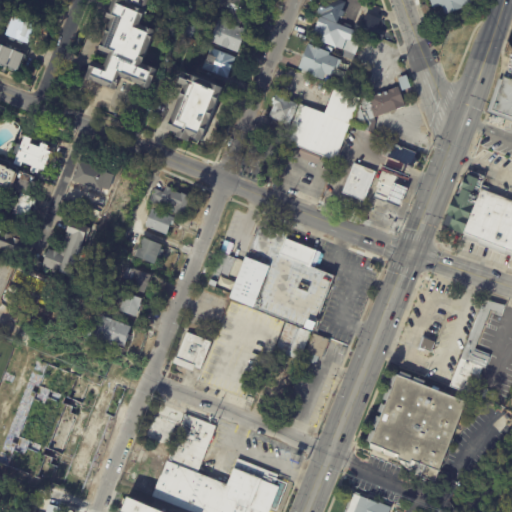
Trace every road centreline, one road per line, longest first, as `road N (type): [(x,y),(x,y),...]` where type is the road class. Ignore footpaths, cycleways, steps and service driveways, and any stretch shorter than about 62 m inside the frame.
road 1 (residential): [(94,511),(227,180)]
road 2 (tertiary): [(227,180),(0,90)]
road 3 (primary): [(303,511),(382,319)]
road 4 (tertiary): [(409,252),(227,180)]
road 5 (residential): [(148,379),(329,452)]
road 6 (residential): [(227,180),(294,0)]
road 7 (residential): [(39,237),(85,123)]
